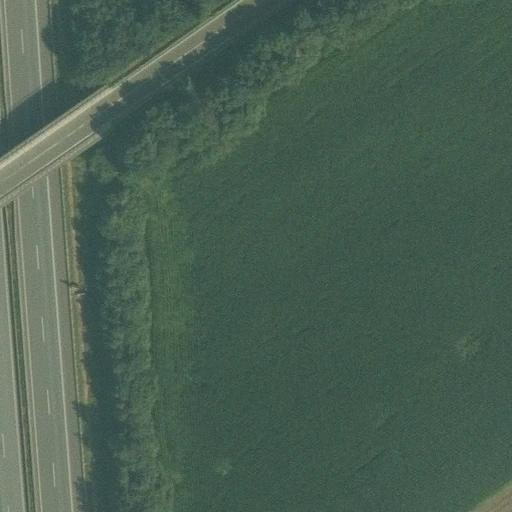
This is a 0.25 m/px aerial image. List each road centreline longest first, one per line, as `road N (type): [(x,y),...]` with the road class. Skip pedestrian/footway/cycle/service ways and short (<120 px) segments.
road 1 (motorway): [(56,511),(19,0)]
road 2 (tertiary): [(0,172),(247,0)]
